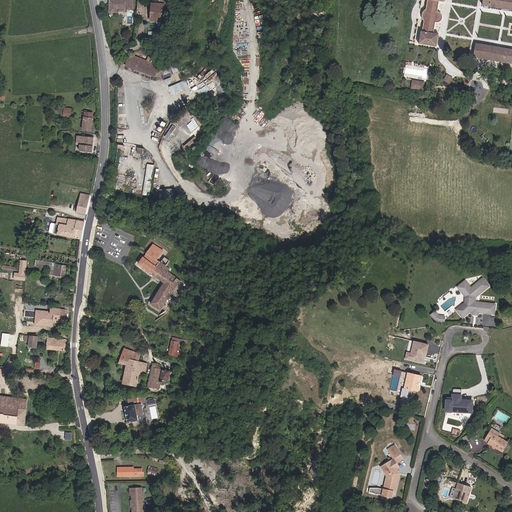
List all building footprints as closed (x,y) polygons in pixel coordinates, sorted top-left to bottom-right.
[(109,0),(110,12),(118,12),(118,7),(127,7),(127,9),(133,9),(132,0),(109,0)] [(418,43),(436,46),(438,34),(433,33),(435,23),(437,23),(439,23),(442,20),(443,18),(443,14),(441,11),(437,9),(438,0),(444,1),(444,0),(427,0),(426,8),(424,10),(423,12),(423,16),(423,21),(422,29),(421,30),(418,43)] [(511,0),(480,0),(480,3),(511,8),(511,0)] [(161,22),(165,5),(152,3),(150,21),(161,22)] [(117,47),(120,53),(133,46),(130,41),(117,47)] [(511,48),(475,43),(473,56),(511,62),(511,48)] [(128,62),(126,65),(139,70),(138,72),(155,78),(158,67),(134,58),(128,62)] [(178,64),(162,67),(164,78),(173,76),(173,73),(179,72),(178,64)] [(446,73),(443,79),(450,83),(453,77),(446,73)] [(168,87),(170,92),(178,89),(175,83),(168,87)] [(80,131),(88,132),(90,120),(89,120),(90,115),(82,114),(80,131)] [(178,126),(173,123),(164,138),(168,140),(178,126)] [(91,139),(78,138),(78,140),(76,140),(75,146),(80,147),(80,154),(91,154),(91,139)] [(199,142),(195,138),(184,148),(187,152),(199,142)] [(150,197),(155,166),(149,165),(144,196),(150,197)] [(173,190),(160,191),(161,203),(175,202),(174,192),(173,190)] [(86,216),(90,197),(81,195),(77,214),(86,216)] [(54,226),(53,235),(80,240),(84,223),(57,220),(56,226),(54,226)] [(152,245),(146,254),(155,261),(162,252),(152,245)] [(155,261),(146,254),(142,259),(136,255),(133,261),(165,283),(151,304),(160,310),(180,281),(170,274),(171,272),(169,271),(169,270),(166,268),(169,262),(164,258),(160,264),(155,261)] [(10,280),(24,282),(26,264),(21,263),(19,276),(13,275),(13,278),(11,278),(10,280)] [(54,266),(53,277),(64,278),(65,267),(54,266)] [(469,287),(464,280),(456,287),(464,296),(463,302),(463,308),(457,312),(461,317),(470,310),(471,310),(472,310),(473,309),(476,309),(476,310),(477,310),(478,311),(479,312),(491,313),(493,311),(494,305),(492,303),(476,302),(474,302),(474,297),(488,286),(481,278),(469,287)] [(463,308),(463,302),(455,309),(457,312),(463,308)] [(65,310),(51,309),(51,315),(54,315),(53,322),(63,323),(65,310)] [(437,315),(434,311),(430,314),(433,319),(436,321),(443,321),(443,316),(437,315)] [(30,336),(29,343),(29,348),(36,349),(37,337),(30,336)] [(65,351),(66,340),(47,338),(46,350),(65,351)] [(422,356),(423,352),(426,352),(428,344),(413,341),(410,353),(409,360),(421,362),(422,356)] [(136,386),(139,374),(141,366),(137,364),(138,360),(140,354),(123,349),(119,363),(128,366),(123,382),(136,386)] [(141,366),(139,374),(144,375),(148,364),(138,360),(137,364),(141,366)] [(149,386),(156,388),(159,370),(162,371),(163,366),(160,365),(160,364),(153,363),(149,386)] [(172,367),(163,366),(162,371),(162,374),(170,376),(172,367)] [(422,376),(407,373),(404,388),(418,391),(422,376)] [(464,387),(456,386),(455,395),(449,394),(447,408),(473,411),(474,399),(464,398),(465,396),(463,396),(464,387)] [(0,421),(25,424),(28,399),(10,397),(0,395),(0,421)] [(128,422),(138,420),(137,415),(143,414),(142,407),(145,407),(144,398),(137,398),(129,399),(130,405),(125,406),(128,422)] [(508,441),(490,431),(485,440),(489,442),(488,444),(502,451),(508,441)] [(398,468),(400,467),(398,462),(405,458),(399,450),(393,454),(395,458),(385,465),(389,473),(387,475),(385,489),(396,492),(397,487),(395,486),(396,482),(398,483),(399,477),(395,470),(398,468)] [(158,466),(148,465),(147,471),(156,473),(158,466)] [(130,469),(130,467),(118,467),(117,475),(137,475),(137,474),(144,474),(144,471),(142,471),(142,467),(137,467),(137,469),(135,469),(130,469)] [(472,488),(458,484),(453,499),(467,504),(472,488)] [(142,511),(142,504),(141,504),(141,500),(142,500),(142,492),(141,492),(141,488),(130,488),(130,492),(131,492),(131,500),(130,500),(130,504),(131,504),(131,511),(142,511)]
